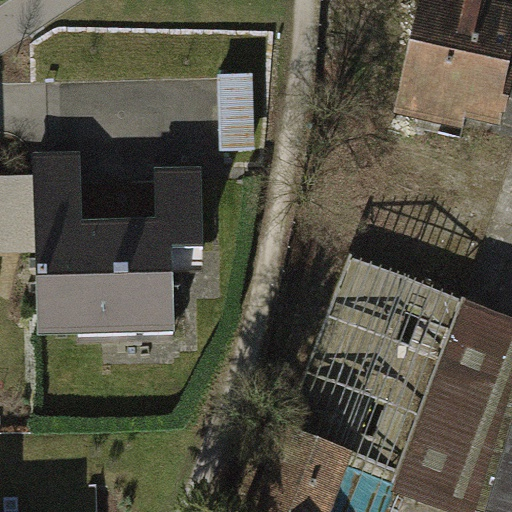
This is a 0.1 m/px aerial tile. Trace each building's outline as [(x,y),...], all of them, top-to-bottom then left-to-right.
[(423,0),(397,112),(441,122),(444,109),(500,123),(511,76),(504,75),(511,40),(511,12),(486,6),(487,0),(423,0)] [(34,176),(35,226),(69,225),(67,164),(34,165),(34,176)] [(0,254),(36,254),(35,226),(34,176),(0,177),(0,254)] [(167,180),(168,223),(172,223),(172,252),(204,251),(202,180),(167,180)] [(174,328),(172,252),(172,223),(168,223),(124,224),(69,225),(35,226),(36,254),(38,332),(174,328)] [(290,435),(396,476),(463,302),(351,259),(284,433),(290,435)] [(511,322),(463,302),(396,476),(456,511),(503,511),(511,483),(511,322)] [(382,511),(396,476),(290,435),(259,511),(382,511)] [(511,511),(511,483),(503,511),(511,511)]
